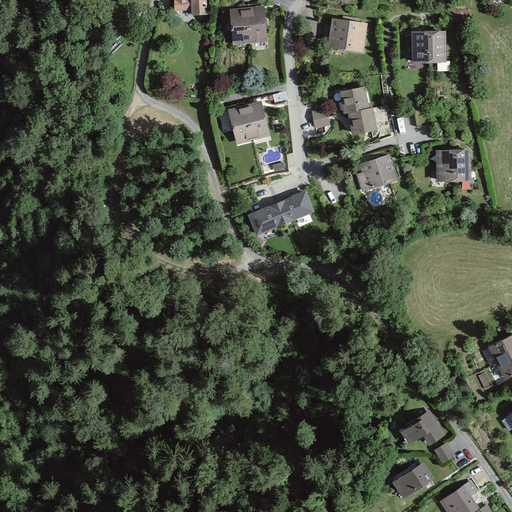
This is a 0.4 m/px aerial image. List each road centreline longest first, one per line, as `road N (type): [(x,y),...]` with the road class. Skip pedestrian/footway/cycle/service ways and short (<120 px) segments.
road 1 (residential): [(511,509),(344,276),(259,261),(237,240),(204,137),(146,99),(138,79),(155,0)]
road 2 (track): [(146,99),(130,112),(113,175),(116,217),(145,256),(192,274),(230,275),(259,261)]
road 3 (residential): [(337,190),(303,170),(287,32),(302,0)]
